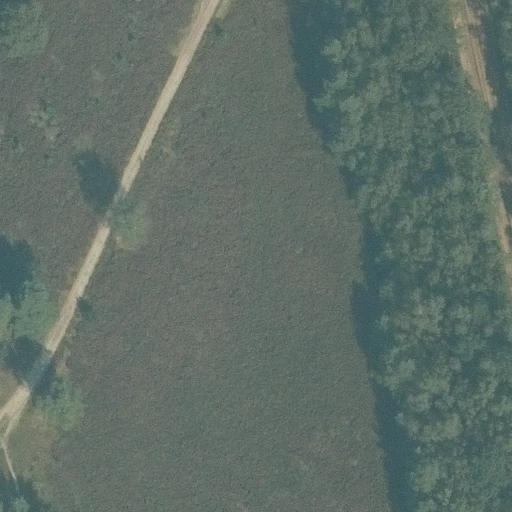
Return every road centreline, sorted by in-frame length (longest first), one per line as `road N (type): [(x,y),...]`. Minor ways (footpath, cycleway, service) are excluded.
road 1 (track): [(0,437),(29,392),(148,114),(214,0)]
road 2 (track): [(448,0),(511,255)]
